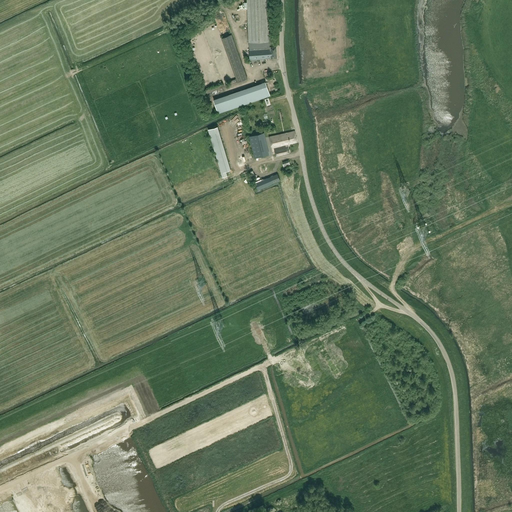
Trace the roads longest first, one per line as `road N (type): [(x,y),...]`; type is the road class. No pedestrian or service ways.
road 1 (track): [(35,511),(20,480),(379,305)]
road 2 (unclassified): [(359,276),(329,242),(311,198),(285,81),(281,0)]
road 3 (unclassified): [(459,511),(453,379),(435,338),(411,314)]
